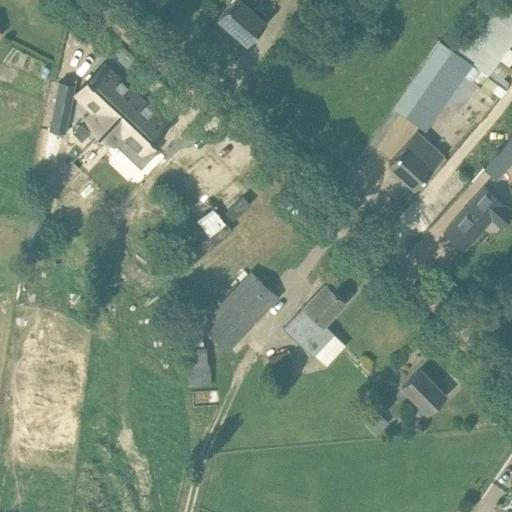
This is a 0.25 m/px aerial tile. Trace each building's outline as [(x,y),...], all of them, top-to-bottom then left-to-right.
[(256,7),(253,7),(251,9),(247,6),(252,0),(232,0),(218,17),(246,42),(264,20),(263,19),(266,15),(256,7)] [(454,51),(451,49),(417,100),(435,113),(470,62),(454,51)] [(85,82),(76,93),(95,111),(87,120),(99,131),(98,132),(100,133),(136,94),(127,86),(128,85),(120,77),(119,79),(103,64),(86,83),(85,82)] [(58,82),(48,130),(64,134),(74,85),(58,82)] [(487,113),(480,107),(471,119),(477,124),(452,153),(462,161),(511,100),(511,96),(505,91),(487,113)] [(136,94),(100,133),(101,135),(102,134),(114,145),(115,143),(141,168),(158,149),(151,143),(168,124),(157,114),(152,109),(153,108),(146,101),(145,103),(143,101),(136,94)] [(417,131),(388,162),(414,186),(442,155),(417,131)] [(511,160),(511,135),(483,168),(496,179),(511,160)] [(490,216),(500,225),(511,211),(483,186),(444,231),(463,248),(490,216)] [(251,271),(201,325),(229,350),(278,296),(251,271)] [(303,306),(283,327),(312,354),(333,332),(324,324),(345,302),(325,282),(303,306)] [(186,287),(175,289),(183,334),(194,332),(186,287)] [(205,346),(184,348),(186,365),(207,363),(205,346)] [(286,347),(266,355),(272,368),(291,359),(286,347)] [(445,394),(420,368),(401,386),(427,412),(445,394)] [(387,421),(375,408),(363,420),(375,433),(387,421)]
